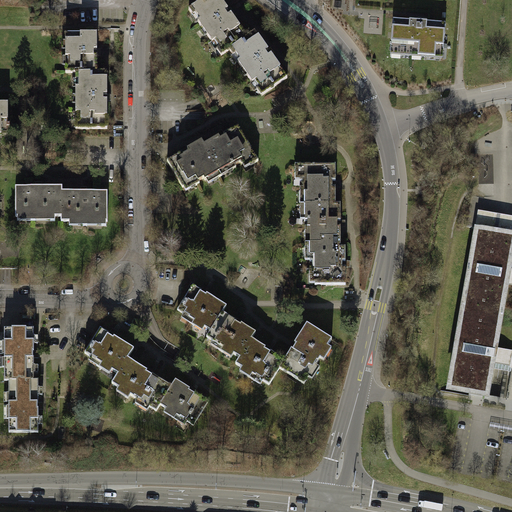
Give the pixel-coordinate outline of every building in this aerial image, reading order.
[(228,9),(222,0),(201,0),(189,9),(222,55),(229,50),(262,96),(289,78),(272,54),(269,56),(266,52),(269,49),(256,30),(248,36),(232,13),(228,15),(225,11),(228,9)] [(445,24),(392,20),(389,55),(442,59),(445,24)] [(97,32),(65,33),(65,73),(75,73),(75,129),(107,129),(107,71),(97,71),(97,32)] [(201,142),(167,161),(183,188),(184,188),(186,192),(200,184),(199,181),(204,178),(205,181),(206,180),(209,184),(237,168),(234,164),(241,160),(245,169),(259,161),(239,126),(204,146),(201,142)] [(337,165),(297,165),(297,180),(301,180),(301,221),(308,221),(308,227),(306,227),(306,261),(312,261),(312,267),(307,267),(307,285),(347,285),(347,268),(343,268),(343,262),(347,262),(347,248),(341,248),(341,227),(338,227),(338,221),(341,221),(341,204),(337,204),(337,165)] [(62,186),(15,187),(15,217),(17,217),(17,221),(54,221),(54,217),(60,217),(60,222),(68,222),(68,226),(106,226),(106,222),(108,222),(107,191),(62,192),(62,186)] [(511,253),(511,214),(475,209),(443,390),(487,398),(493,362),(508,365),(508,368),(511,368),(511,268),(509,268),(511,253)] [(202,291),(193,285),(177,311),(184,315),(182,318),(203,332),(205,328),(210,332),(206,338),(213,342),(211,346),(232,359),(234,355),(240,359),(236,365),(243,369),(241,372),(261,385),(263,381),(270,385),(280,369),(285,360),(272,352),(271,353),(266,350),(267,349),(253,340),(257,334),(242,324),(241,326),(236,323),(238,321),(224,313),(228,306),(207,294),(206,295),(201,292),(202,291)] [(333,340),(308,324),(295,345),(297,345),(294,350),(292,349),(285,360),(280,369),(305,385),(309,379),(314,381),(321,369),(317,366),(321,359),(325,362),(333,350),(329,347),(333,340)] [(5,378),(8,378),(8,392),(6,392),(6,401),(8,401),(8,404),(6,404),(6,418),(8,418),(8,432),(38,431),(38,420),(40,420),(40,413),(38,413),(38,402),(37,393),(39,393),(39,386),(37,386),(37,378),(33,378),(33,369),(35,369),(35,362),(33,362),(33,351),(33,340),(34,340),(34,334),(33,334),(33,326),(3,327),(4,338),(1,338),(2,352),(4,352),(4,354),(2,354),(2,363),(4,363),(5,378)] [(109,334),(100,329),(84,354),(91,358),(88,363),(109,376),(112,372),(117,375),(111,385),(118,389),(116,393),(128,400),(130,396),(134,399),(135,398),(138,400),(135,404),(147,411),(149,407),(156,412),(161,405),(167,409),(165,413),(185,425),(187,421),(194,426),(210,400),(176,379),(172,386),(152,374),(151,375),(147,373),(148,371),(129,359),(135,350),(114,337),(112,339),(108,336),(109,334)]
